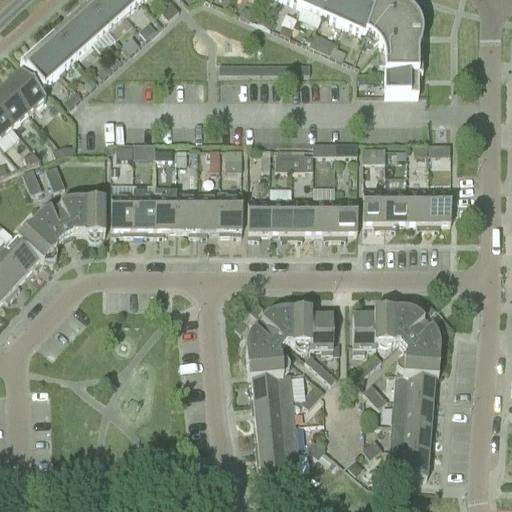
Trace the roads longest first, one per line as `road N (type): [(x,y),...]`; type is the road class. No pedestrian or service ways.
road 1 (residential): [(204,283),(492,281)]
road 2 (residential): [(492,281),(489,0)]
road 3 (residential): [(475,511),(492,281)]
road 4 (residential): [(204,283),(229,511)]
road 5 (residential): [(11,366),(86,287),(204,283)]
road 6 (residential): [(17,511),(11,366)]
